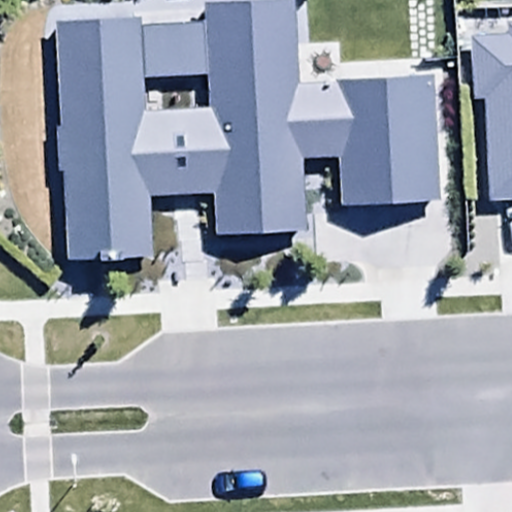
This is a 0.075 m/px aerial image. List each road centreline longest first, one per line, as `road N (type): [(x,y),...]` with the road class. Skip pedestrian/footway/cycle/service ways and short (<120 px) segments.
road 1 (residential): [(0,390),(511,362)]
road 2 (residential): [(511,434),(0,459)]
